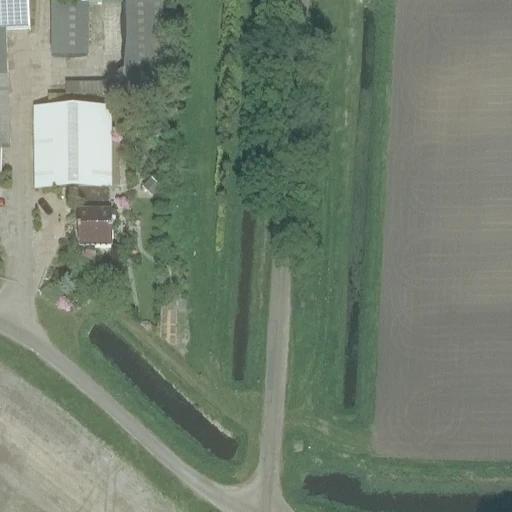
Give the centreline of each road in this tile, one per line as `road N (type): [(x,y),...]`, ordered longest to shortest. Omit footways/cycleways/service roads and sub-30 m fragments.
road 1 (unclassified): [(265,511),(291,0)]
road 2 (unclassified): [(243,511),(196,486),(56,361),(0,326)]
